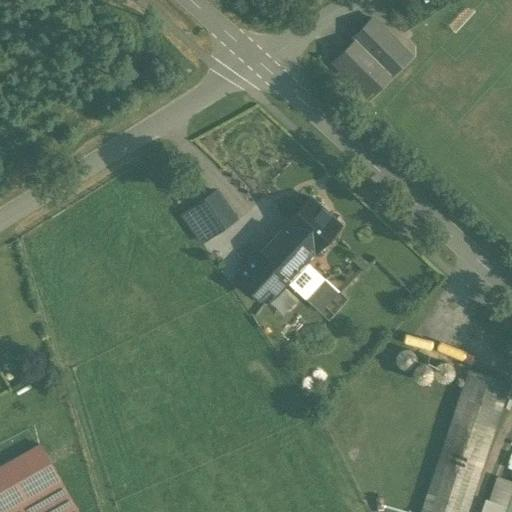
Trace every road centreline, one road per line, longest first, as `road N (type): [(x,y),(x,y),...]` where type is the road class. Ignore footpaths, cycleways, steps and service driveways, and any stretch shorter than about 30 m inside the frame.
road 1 (tertiary): [(511,293),(256,61)]
road 2 (unclassified): [(256,61),(0,220)]
